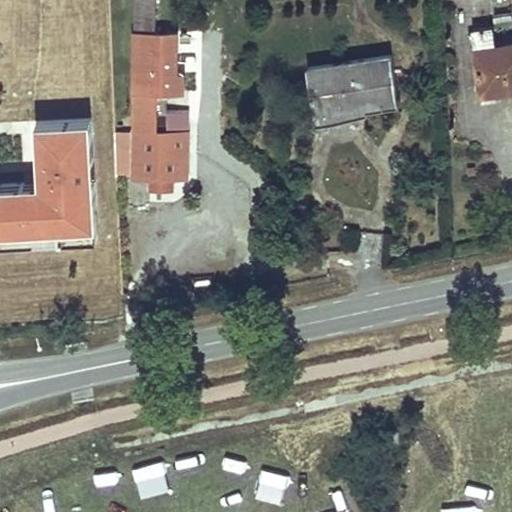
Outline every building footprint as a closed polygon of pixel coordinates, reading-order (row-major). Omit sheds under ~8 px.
[(158,90),(184,89),(184,71),(177,72),(176,35),(176,30),(158,30),(157,0),(129,0),(133,177),(154,176),(153,131),(153,108),(158,108),(158,90)] [(474,28),(482,93),(511,88),(511,43),(496,45),(493,25),(474,28)] [(191,72),(191,35),(176,35),(177,72),(184,71),(191,72)] [(392,53),(309,66),(316,122),(334,120),(333,111),(367,107),(400,103),(392,53)] [(367,107),(333,111),(334,120),(368,115),(367,107)] [(0,239),(100,235),(94,108),(44,113),(44,173),(0,174),(0,239)] [(431,113),(422,113),(421,126),(430,127),(431,113)] [(153,131),(154,176),(166,177),(165,131),(153,131)] [(188,131),(165,131),(166,177),(187,177),(188,131)] [(398,430),(382,430),(382,442),(398,442),(398,430)]
